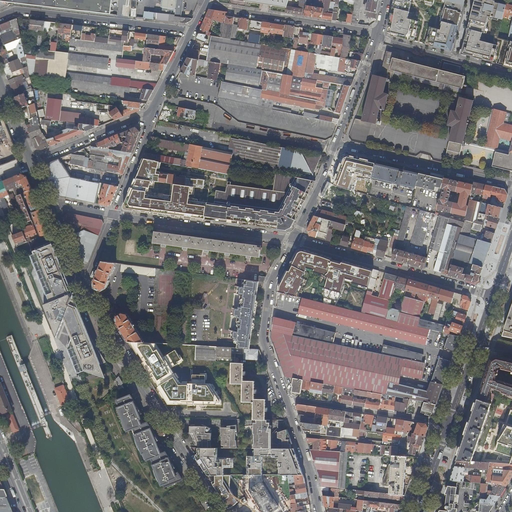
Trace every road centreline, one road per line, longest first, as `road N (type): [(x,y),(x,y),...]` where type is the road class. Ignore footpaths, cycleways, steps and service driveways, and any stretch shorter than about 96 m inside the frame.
road 1 (tertiary): [(83,286),(217,511)]
road 2 (residential): [(493,295),(294,238)]
road 3 (residential): [(0,15),(15,9),(191,31)]
road 4 (residential): [(113,213),(294,238)]
road 5 (unclassified): [(338,142),(511,185)]
road 6 (residential): [(377,32),(205,4)]
road 7 (residential): [(284,399),(263,336),(270,285),(294,238)]
road 8 (residential): [(448,427),(284,399)]
road 9 (residential): [(375,38),(511,74)]
road 10 (tertiary): [(152,113),(30,161)]
